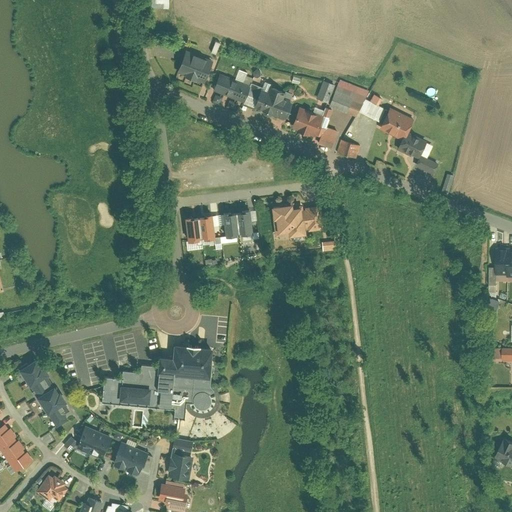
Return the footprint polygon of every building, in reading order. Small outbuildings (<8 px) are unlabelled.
[(219,41),(215,52),(222,54),(226,43),(219,41)] [(186,50),(178,71),(204,81),(212,60),(186,50)] [(249,84),(222,73),(215,90),(243,101),(249,84)] [(374,92),(340,79),(331,105),(359,116),(361,112),(380,119),(385,107),(380,105),(390,85),(380,80),(374,92)] [(334,84),(323,80),(317,97),(328,102),(334,84)] [(249,84),(243,101),(286,117),(294,96),(268,86),(267,90),(249,84)] [(322,115),(299,106),(291,126),(315,135),(319,123),(322,115)] [(333,109),(325,106),(323,114),(330,117),(333,109)] [(412,117),(388,106),(379,127),(403,138),(406,130),(412,117)] [(312,143),(329,150),(337,130),(319,123),(315,135),(312,143)] [(399,147),(418,156),(419,153),(426,139),(406,130),(403,138),(399,147)] [(360,146),(343,140),(339,151),(356,158),(360,146)] [(414,164),(434,173),(439,162),(419,153),(418,156),(414,164)] [(291,204),(271,206),(274,234),(288,233),(288,236),(303,235),(302,230),(300,208),(300,205),(291,206),(291,204)] [(300,208),(302,230),(325,227),(322,206),(300,208)] [(247,209),(235,211),(238,234),(251,233),(247,209)] [(235,211),(222,212),(225,236),(238,234),(235,211)] [(211,214),(198,216),(201,239),(214,238),(211,214)] [(198,216),(185,217),(188,241),(201,239),(198,216)] [(333,241),(322,242),(323,251),(334,250),(333,241)] [(498,273),(511,273),(511,246),(498,247),(498,273)] [(484,321),(496,321),(496,297),(485,297),(484,321)] [(159,365),(155,404),(174,406),(173,415),(186,416),(188,400),(195,400),(197,403),(198,405),(201,406),(204,407),(207,406),(209,405),(211,403),(212,400),(213,397),(212,394),(210,392),(213,389),(211,386),(213,364),(210,364),(212,346),(177,343),(175,358),(160,356),(159,365)] [(511,345),(487,346),(488,360),(511,358),(511,345)] [(41,362),(36,355),(18,367),(30,385),(50,372),(43,361),(41,362)] [(31,385),(37,394),(54,383),(48,374),(31,385)] [(58,389),(54,383),(37,394),(48,412),(65,401),(67,400),(60,388),(58,389)] [(65,401),(48,412),(57,425),(68,417),(65,412),(69,409),(65,401)] [(0,447),(17,435),(8,422),(0,426),(0,447)] [(112,435),(85,424),(75,447),(102,458),(112,435)] [(497,457),(511,464),(511,435),(508,434),(497,457)] [(0,448),(7,459),(25,447),(17,435),(0,447),(0,448)] [(71,436),(64,444),(70,449),(77,441),(71,436)] [(193,439),(174,436),(168,474),(189,478),(194,454),(190,454),(193,439)] [(148,451),(121,439),(112,462),(139,473),(148,451)] [(16,471),(33,460),(25,447),(7,459),(16,471)] [(52,475),(48,472),(36,489),(49,499),(52,495),(59,499),(68,487),(64,484),(66,481),(54,472),(52,475)] [(186,485),(161,481),(158,498),(165,499),(164,505),(185,509),(188,490),(185,490),(186,485)] [(98,511),(103,500),(88,495),(86,501),(83,500),(78,511),(98,511)]
